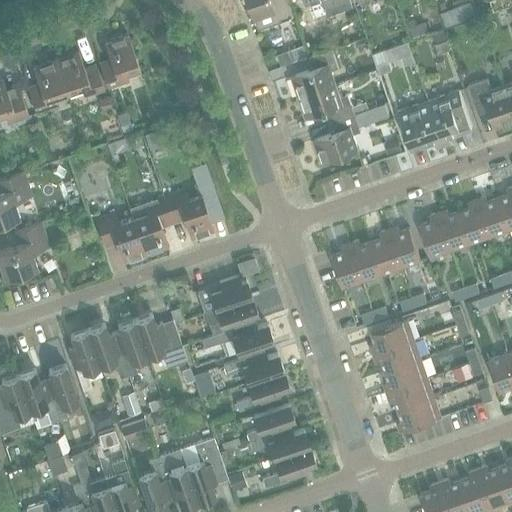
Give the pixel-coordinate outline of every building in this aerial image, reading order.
[(272,23),(291,17),(285,0),(248,0),(254,16),(268,11),(272,23)] [(321,0),(327,15),(352,6),(349,0),(305,0),(306,2),(312,0),(321,0)] [(453,18),(444,21),(446,27),(455,24),(453,18)] [(424,22),(409,28),(412,37),(428,32),(424,22)] [(356,47),(369,42),(364,30),(352,35),(356,47)] [(123,72),(138,67),(126,32),(103,40),(109,57),(98,60),(107,88),(126,82),(123,72)] [(438,53),(451,48),(447,39),(435,43),(438,53)] [(303,43),(291,48),(295,59),(307,55),(303,43)] [(298,96),(335,83),(330,70),(338,67),(331,48),(309,56),(313,68),(291,75),(298,96)] [(77,49),(54,57),(67,91),(80,87),(83,96),(103,89),(94,62),(83,66),(77,49)] [(51,97),(67,91),(54,57),(31,65),(37,81),(26,85),(35,113),(54,106),(51,97)] [(379,73),(391,69),(388,59),(376,64),(379,73)] [(1,75),(0,75),(0,114),(4,113),(7,122),(27,115),(15,80),(4,84),(1,75)] [(495,127),(511,120),(511,108),(504,84),(492,89),(487,77),(467,83),(478,114),(489,110),(495,127)] [(327,109),(331,120),(353,112),(351,105),(347,93),(339,96),(335,83),(298,96),(305,116),(327,109)] [(459,89),(428,99),(444,144),(451,142),(449,134),(472,126),(459,89)] [(105,96),(97,99),(102,112),(110,110),(105,96)] [(437,147),(444,144),(428,99),(397,110),(410,148),(434,139),(437,147)] [(384,101),(372,106),(377,119),(389,115),(384,101)] [(361,102),(351,105),(353,112),(361,109),(363,109),(361,102)] [(361,109),(353,112),(357,124),(366,121),(361,109)] [(126,112),(117,115),(123,132),(132,129),(126,112)] [(357,124),(353,112),(331,120),(335,131),(313,139),(320,161),(357,148),(352,133),(360,131),(357,124)] [(254,119),(259,143),(279,139),(275,114),(254,119)] [(154,130),(143,134),(149,150),(159,146),(154,130)] [(398,138),(384,142),(388,153),(401,148),(398,138)] [(116,140),(107,143),(111,154),(119,151),(116,140)] [(145,143),(136,146),(141,158),(149,155),(145,143)] [(13,202),(31,195),(22,170),(0,177),(0,222),(18,216),(13,202)] [(508,227),(511,226),(511,185),(506,188),(508,193),(497,196),(508,227)] [(182,188),(163,195),(172,221),(183,217),(189,235),(211,227),(199,192),(185,197),(182,188)] [(146,211),(131,216),(143,251),(166,243),(160,225),(172,221),(163,195),(143,202),(146,211)] [(489,234),(508,227),(497,196),(487,200),(485,195),(476,198),(489,234)] [(470,241),(489,234),(476,198),(467,201),(469,206),(459,210),(470,241)] [(451,247),(470,241),(459,210),(449,213),(447,208),(438,211),(451,247)] [(431,254),(451,247),(438,211),(429,214),(431,219),(420,223),(431,254)] [(121,258),(143,251),(131,216),(118,220),(115,212),(94,219),(103,245),(115,241),(121,258)] [(30,252),(48,246),(39,221),(13,231),(17,242),(0,248),(0,266),(4,278),(36,267),(30,252)] [(388,229),(401,265),(420,258),(409,227),(399,230),(397,225),(388,229)] [(381,271),(401,265),(388,229),(379,232),(381,237),(370,240),(381,271)] [(362,278),(381,271),(370,240),(360,244),(358,239),(349,242),(362,278)] [(342,285),(362,278),(349,242),(340,245),(342,250),(331,254),(342,285)] [(249,245),(234,252),(240,265),(256,257),(249,245)] [(511,269),(502,273),(506,282),(511,279),(511,269)] [(502,273),(491,277),(494,286),(506,282),(502,273)] [(238,275),(197,289),(205,311),(214,308),(250,295),(245,279),(240,281),(238,275)] [(476,282),(464,286),(467,295),(479,291),(476,282)] [(464,286),(452,290),(455,299),(467,295),(464,286)] [(500,290),(488,294),(491,303),(503,299),(500,290)] [(423,292),(411,296),(414,305),(426,301),(423,292)] [(488,294),(476,298),(479,307),(491,303),(488,294)] [(214,308),(205,311),(213,334),(253,319),(251,314),(256,312),(250,295),(214,308)] [(411,296),(399,300),(402,309),(414,305),(411,296)] [(192,319),(203,316),(199,300),(187,304),(192,319)] [(385,305),(373,309),(376,318),(388,314),(385,305)] [(173,322),(183,319),(179,306),(169,310),(173,322)] [(461,308),(452,311),(456,323),(465,320),(461,308)] [(373,309),(361,313),(364,322),(376,318),(373,309)] [(151,313),(133,319),(145,355),(160,350),(166,366),(185,359),(171,318),(155,324),(151,313)] [(369,343),(373,352),(414,338),(407,318),(371,331),(374,341),(369,343)] [(119,329),(113,331),(127,374),(136,371),(132,359),(145,355),(133,319),(117,324),(119,329)] [(256,326),(253,319),(200,338),(203,347),(231,337),(235,351),(271,339),(266,323),(256,326)] [(465,320),(456,323),(461,335),(469,332),(465,320)] [(103,323),(86,329),(98,364),(112,360),(118,377),(127,374),(113,331),(107,333),(103,323)] [(85,369),(98,364),(86,329),(70,334),(73,346),(67,348),(82,390),(91,386),(85,369)] [(414,338),(373,352),(376,361),(381,359),(384,370),(421,357),(414,338)] [(474,346),(466,349),(470,362),(479,358),(474,346)] [(246,382),(282,369),(276,353),(266,356),(264,351),(222,365),(225,373),(241,367),(246,382)] [(511,390),(511,362),(508,351),(488,358),(499,389),(510,386),(511,391),(511,390)] [(386,391),(427,376),(421,357),(384,370),(388,380),(383,381),(386,391)] [(479,358),(470,362),(474,373),(483,370),(479,358)] [(470,362),(453,367),(457,379),(474,373),(470,362)] [(49,374),(44,376),(58,418),(66,415),(62,404),(77,399),(64,363),(47,369),(49,374)] [(34,368),(17,374),(29,409),(43,404),(49,421),(58,418),(44,376),(37,378),(34,368)] [(188,368),(181,370),(185,382),(192,380),(190,375),(188,368)] [(288,386),(282,369),(246,382),(251,396),(235,401),(238,410),(279,396),(277,390),(288,386)] [(207,370),(193,375),(196,385),(201,396),(214,392),(207,370)] [(15,414),(29,409),(17,374),(0,379),(0,380),(1,385),(0,385),(0,431),(19,425),(15,414)] [(427,376),(386,391),(389,400),(394,398),(398,408),(434,395),(427,376)] [(483,401),(492,398),(488,385),(479,388),(483,401)] [(134,393),(122,397),(129,415),(140,412),(134,393)] [(434,395),(398,408),(401,418),(396,420),(400,430),(441,415),(434,395)] [(160,398),(148,402),(151,410),(163,406),(160,398)] [(248,440),(289,426),(287,420),(292,419),(287,402),(251,414),(256,428),(245,432),(248,440)] [(163,408),(150,412),(152,419),(158,422),(167,419),(163,408)] [(97,410),(90,413),(94,427),(106,423),(102,413),(97,410)] [(146,427),(142,418),(121,425),(124,435),(146,427)] [(272,457),(308,444),(302,428),(291,432),(289,426),(248,440),(251,449),(268,443),(272,457)] [(237,436),(220,442),(223,449),(239,443),(237,436)] [(178,448),(178,449),(196,501),(213,495),(209,484),(226,478),(225,473),(221,463),(212,437),(192,444),(198,460),(184,465),(178,448)] [(57,439),(42,444),(47,458),(61,453),(61,452),(57,439)] [(314,462),(308,444),(272,457),(277,471),(261,477),(263,485),(305,471),(303,466),(314,462)] [(82,448),(70,453),(74,465),(84,462),(86,457),(82,448)] [(178,449),(156,456),(170,498),(175,496),(179,506),(196,501),(178,449)] [(511,501),(511,455),(507,457),(509,462),(499,465),(511,501)] [(164,500),(170,498),(156,456),(146,459),(150,470),(136,475),(149,511),(165,505),(164,500)] [(117,481),(106,484),(115,511),(134,511),(131,504),(137,502),(124,463),(122,458),(111,462),(117,481)] [(231,459),(221,463),(225,473),(234,470),(231,459)] [(492,508),(511,501),(499,465),(488,469),(487,464),(478,467),(492,508)] [(471,511),(480,511),(492,508),(478,467),(469,470),(470,475),(460,479),(471,511)] [(238,473),(228,477),(233,491),(243,487),(238,473)] [(450,511),(471,511),(460,479),(450,482),(448,477),(439,480),(450,511)] [(88,479),(80,482),(89,511),(115,511),(106,484),(92,489),(88,479)] [(427,511),(450,511),(439,480),(430,483),(432,488),(421,492),(427,511)] [(77,501),(63,506),(64,511),(89,511),(80,482),(72,485),(77,501)] [(64,511),(63,506),(48,511),(45,500),(25,507),(27,511),(64,511)]
